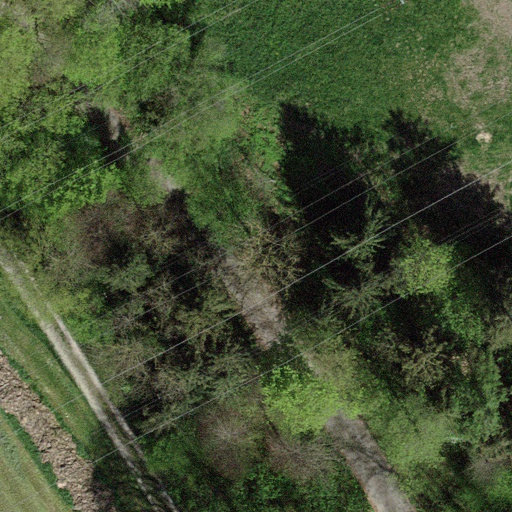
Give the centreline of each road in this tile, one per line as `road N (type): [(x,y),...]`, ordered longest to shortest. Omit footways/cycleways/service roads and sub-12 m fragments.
road 1 (track): [(0,2),(268,321),(394,511)]
road 2 (track): [(0,244),(168,511)]
